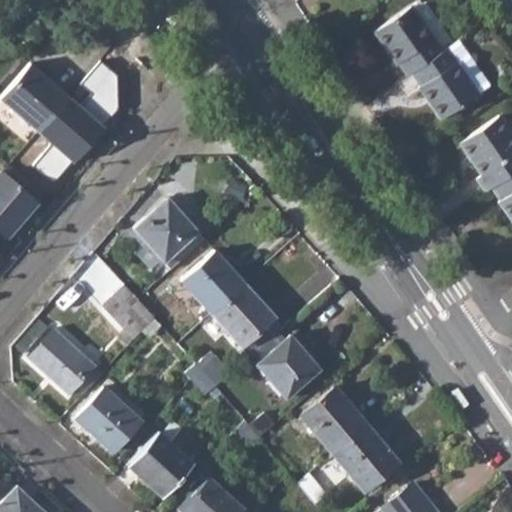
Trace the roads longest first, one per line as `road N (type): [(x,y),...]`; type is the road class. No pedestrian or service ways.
road 1 (residential): [(247,37),(464,341)]
road 2 (residential): [(0,312),(247,37)]
road 3 (residential): [(0,413),(107,511)]
